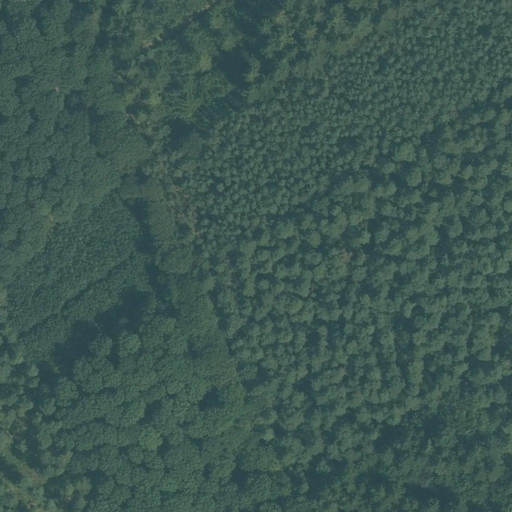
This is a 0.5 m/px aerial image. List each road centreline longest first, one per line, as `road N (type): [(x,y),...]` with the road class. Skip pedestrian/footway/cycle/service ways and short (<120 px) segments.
road 1 (track): [(511,474),(461,381),(346,465),(276,504)]
road 2 (track): [(276,504),(163,240)]
road 3 (track): [(163,240),(95,82),(46,0)]
road 4 (unknown): [(219,0),(95,82),(0,111)]
road 5 (track): [(163,240),(0,358)]
